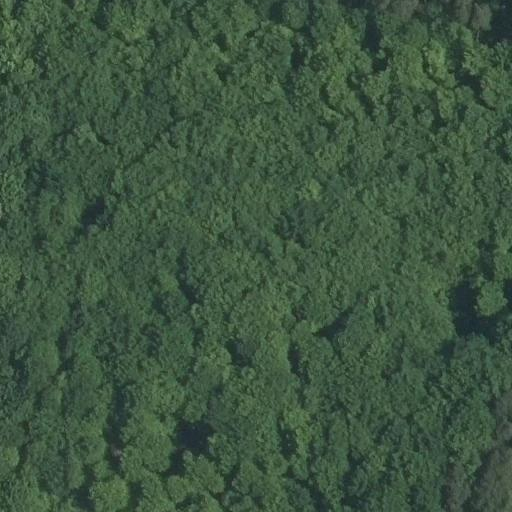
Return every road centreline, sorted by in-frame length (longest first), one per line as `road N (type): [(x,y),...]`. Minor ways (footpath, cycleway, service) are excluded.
road 1 (track): [(511,73),(168,0)]
road 2 (track): [(511,373),(436,511)]
